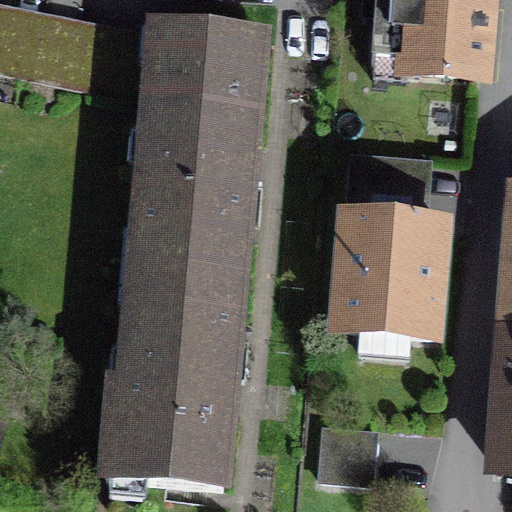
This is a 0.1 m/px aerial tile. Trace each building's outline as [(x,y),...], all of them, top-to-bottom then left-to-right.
[(481,0),(376,0),(371,70),(475,78),(481,0)] [(0,77),(146,102),(158,35),(0,8),(0,77)] [(146,102),(129,273),(242,285),(269,46),(158,35),(146,102)] [(432,165),(351,158),(335,335),(436,344),(446,232),(426,230),(432,165)] [(219,495),(242,285),(129,273),(106,482),(219,495)] [(511,369),(503,369),(496,468),(511,469),(511,369)] [(377,439),(325,434),(320,487),(372,492),(377,439)]
